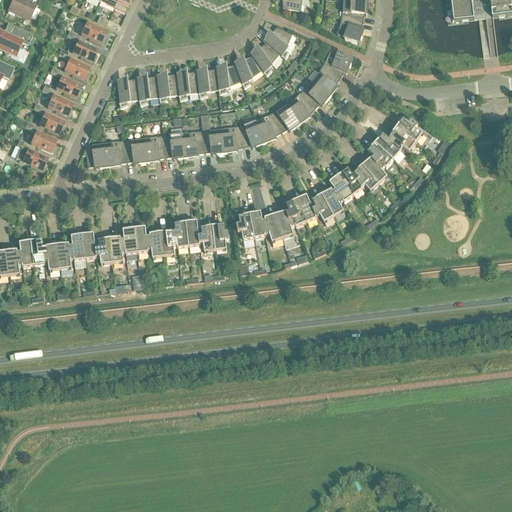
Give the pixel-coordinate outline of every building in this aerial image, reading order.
[(27,0),(26,3),(20,0),(13,0),(8,13),(30,22),(36,8),(40,10),(44,2),(39,0),(27,0)] [(101,0),(100,4),(114,11),(118,0),(101,0)] [(118,0),(114,11),(125,16),(132,0),(118,0)] [(282,0),(283,11),(301,14),(302,7),(308,8),(309,0),(282,0)] [(471,0),(451,0),(452,11),(473,9),(471,0)] [(343,14),(341,20),(363,24),(365,16),(367,16),(367,4),(344,3),(343,14)] [(490,7),(492,19),(511,16),(511,15),(511,4),(490,7)] [(473,9),(452,11),(454,24),(474,21),(473,9)] [(44,17),(38,20),(44,29),(49,26),(44,17)] [(106,28),(108,23),(99,18),(96,24),(106,28)] [(363,24),(341,20),(340,26),(341,26),(338,37),(346,40),(345,42),(359,47),(364,32),(362,32),(362,30),(363,24)] [(117,33),(119,28),(108,23),(106,28),(117,33)] [(86,26),(81,37),(92,42),(92,44),(102,48),(106,39),(104,38),(106,35),(86,26)] [(21,45),(28,48),(33,37),(15,29),(11,38),(0,32),(0,51),(3,53),(5,58),(18,54),(21,45)] [(277,29),(264,44),(266,46),(280,57),(280,58),(285,62),(286,62),(289,55),(291,57),(296,46),(290,43),(293,37),(277,29)] [(81,46),(84,40),(70,34),(67,39),(78,44),(81,46)] [(61,52),(59,58),(69,63),(73,64),(75,58),(72,57),(73,55),(76,57),(84,60),(83,62),(93,66),(98,57),(96,56),(97,53),(81,46),(78,44),(75,51),(70,49),(67,54),(67,55),(61,52)] [(266,46),(250,57),(252,59),(263,73),(262,74),(267,80),(267,79),(272,73),(269,70),(280,58),(280,57),(266,46)] [(325,65),(322,70),(340,82),(344,77),(344,75),(347,76),(353,62),(339,56),(338,58),(331,54),(326,65),(325,65)] [(252,59),(234,66),(235,68),(242,85),(241,85),(244,92),(245,91),(251,87),(249,83),(262,74),(263,73),(252,59)] [(295,62),(291,67),(295,71),(300,66),(295,62)] [(0,82),(2,78),(9,81),(14,70),(0,63),(0,82)] [(69,63),(65,73),(76,79),(75,80),(85,85),(89,75),(88,74),(89,71),(73,64),(69,63)] [(235,68),(216,70),(216,72),(217,72),(219,93),(220,98),(227,96),(227,91),(241,85),(242,85),(235,68)] [(64,82),(67,77),(53,70),(50,76),(54,78),(61,81),(64,82)] [(319,75),(312,84),(330,99),(338,90),(336,88),(337,87),(340,82),(322,70),(318,75),(319,75)] [(216,72),(197,74),(199,95),(200,102),(208,99),(207,94),(219,93),(217,72),(216,72)] [(197,74),(177,77),(180,98),(179,98),(180,104),(181,104),(188,101),(187,97),(199,95),(197,74)] [(177,77),(157,79),(160,100),(159,100),(160,107),(161,107),(161,106),(168,104),(167,99),(179,98),(180,98),(177,77)] [(44,88),(42,94),(53,99),(56,100),(58,96),(59,95),(55,93),(56,91),(59,93),(67,97),(67,98),(76,103),(81,93),(79,92),(81,90),(64,82),(61,81),(54,78),(50,88),(47,87),(46,89),(44,88)] [(157,79),(137,81),(140,103),(140,109),(141,109),(148,106),(147,102),(159,100),(160,100),(157,79)] [(140,103),(137,81),(117,84),(120,111),(121,111),(128,108),(128,104),(140,103)] [(304,92),(300,96),(315,113),(320,107),(322,109),(330,99),(312,84),(305,93),(304,92)] [(295,101),(286,107),(300,127),(310,120),(309,118),(315,113),(300,96),(295,100),(295,101)] [(53,99),(48,110),(59,115),(58,116),(68,121),(72,111),(71,110),(72,108),(56,100),(53,99)] [(48,119),(48,118),(50,113),(36,106),(33,112),(44,117),(48,119)] [(277,113),(271,116),(282,136),(289,132),(290,134),(300,127),(286,107),(277,114),(277,113)] [(266,120),(256,124),(264,146),(276,142),(275,139),(282,136),(271,116),(266,119),(266,120)] [(44,117),(39,128),(51,133),(50,135),(60,139),(64,129),(63,129),(64,126),(48,118),(48,119),(44,117)] [(201,118),(202,129),(210,128),(208,118),(207,118),(201,118)] [(39,137),(42,131),(23,122),(20,128),(36,135),(39,137)] [(403,122),(396,131),(416,146),(423,137),(416,132),(418,128),(412,124),(410,127),(403,122)] [(245,127),(239,129),(244,150),(252,148),(253,150),(264,146),(256,124),(245,128),(245,127)] [(233,131),(222,132),(225,156),(237,154),(237,152),(239,152),(244,150),(239,129),(233,130),(233,131)] [(389,141),(391,141),(397,145),(394,149),(400,154),(400,153),(402,150),(409,155),(416,146),(396,131),(389,141)] [(211,133),(202,134),(205,156),(212,155),(212,157),(225,156),(222,132),(211,133)] [(194,135),(183,137),(186,160),(198,159),(198,157),(205,156),(202,134),(194,135)] [(36,135),(31,146),(42,151),(42,153),(51,157),(56,148),(54,147),(55,144),(39,137),(36,135)] [(172,137),(163,138),(166,161),(173,160),(174,162),(186,160),(183,137),(172,138),(172,137)] [(155,140),(144,141),(147,165),(159,164),(159,162),(166,161),(163,138),(155,139),(155,140)] [(383,138),(375,146),(394,163),(401,154),(400,153),(400,154),(394,149),(397,145),(391,141),(389,144),(383,138)] [(133,142),(125,143),(127,166),(134,165),(135,167),(147,165),(144,141),(133,143),(133,142)] [(31,155),(34,149),(19,143),(17,148),(21,150),(31,155)] [(116,145),(105,146),(108,170),(120,168),(120,166),(127,166),(125,143),(116,144),(116,145)] [(108,170),(105,146),(94,148),(94,147),(88,148),(83,159),(86,158),(88,170),(95,169),(96,171),(108,170)] [(374,161),(372,162),(372,163),(377,168),(380,165),(385,170),(386,171),(394,163),(375,146),(368,155),(374,161)] [(21,150),(16,161),(34,169),(33,171),(43,175),(47,166),(46,165),(47,162),(31,155),(21,150)] [(371,161),(363,169),(379,187),(387,180),(382,173),(385,170),(380,165),(377,168),(372,163),(372,162),(371,161)] [(354,176),(355,178),(355,177),(360,183),(357,185),(361,191),(362,191),(365,188),(371,195),(379,187),(363,169),(354,176)] [(348,172),(339,179),(353,199),(363,192),(362,191),(361,191),(357,185),(360,183),(355,177),(355,178),(353,179),(348,172)] [(335,193),(332,194),(336,200),(339,198),(344,204),(343,204),(344,206),(353,199),(339,179),(330,186),(335,193)] [(332,193),(322,198),(334,220),(344,214),(340,207),(343,204),(344,204),(339,198),(336,200),(332,194),(332,193)] [(312,204),(313,205),(317,211),(313,213),(316,220),(320,218),(324,225),(334,220),(322,198),(312,204)] [(307,199),(297,203),(306,226),(317,221),(316,220),(313,213),(317,211),(313,205),(310,206),(307,199)] [(290,215),(287,216),(289,223),(293,222),(296,229),(295,229),(296,230),(306,226),(297,203),(286,207),(290,215)] [(261,215),(250,217),(255,242),(266,239),(265,238),(264,231),(268,230),(266,223),(265,223),(263,224),(261,215)] [(286,215),(276,218),(283,242),(294,238),(291,230),(295,229),(296,229),(293,222),(289,223),(287,216),(286,215)] [(255,242),(250,217),(239,219),(240,228),(237,229),(238,236),(242,235),(243,244),(255,242)] [(265,221),(265,223),(266,223),(268,230),(264,231),(265,238),(270,237),(272,245),(283,242),(276,218),(265,221)] [(197,224),(186,226),(189,250),(200,249),(200,247),(199,240),(203,239),(202,232),(198,233),(197,224)] [(176,235),(173,236),(172,236),(173,243),(177,243),(178,250),(178,252),(189,250),(186,226),(175,227),(176,235)] [(224,228),(213,229),(216,254),(227,253),(226,244),(230,244),(229,236),(225,236),(224,228)] [(200,247),(203,247),(204,255),(216,254),(213,229),(202,231),(202,232),(203,239),(199,240),(200,247)] [(146,230),(134,232),(137,256),(149,255),(149,253),(148,253),(147,246),(151,246),(150,239),(147,239),(146,230)] [(124,242),(121,242),(122,249),(125,249),(126,256),(126,258),(137,256),(134,232),(123,233),(124,242)] [(172,234),(161,236),(164,260),(175,259),(174,250),(178,250),(177,243),(173,243),(172,236),(173,236),(172,234)] [(148,253),(149,253),(152,253),(153,262),(164,260),(161,236),(150,237),(150,239),(151,246),(147,246),(148,253)] [(94,237),(83,238),(86,263),(97,261),(97,260),(96,252),(100,252),(99,245),(98,245),(95,245),(94,237)] [(73,248),(69,248),(70,256),(74,255),(75,262),(74,262),(75,264),(86,263),(83,238),(72,239),(73,248)] [(121,241),(110,242),(113,266),(124,265),(123,256),(126,256),(125,249),(122,249),(121,242),(121,241)] [(97,260),(100,259),(101,268),(113,266),(110,242),(98,243),(98,245),(99,245),(100,252),(96,252),(97,260)] [(43,243),(31,244),(34,269),(45,268),(45,266),(44,259),(48,258),(47,251),(44,251),(43,243)] [(21,254),(18,255),(17,255),(18,262),(22,261),(23,268),(23,269),(23,270),(34,269),(31,244),(20,246),(21,254)] [(69,247),(58,248),(61,273),(72,271),(71,263),(74,262),(75,262),(74,255),(70,256),(69,248),(69,247)] [(45,266),(49,265),(50,274),(61,273),(58,248),(47,249),(47,251),(48,258),(44,259),(45,266)] [(18,253),(6,254),(9,279),(21,278),(20,269),(23,269),(23,268),(22,261),(18,262),(17,255),(18,255),(18,253)] [(0,280),(9,279),(6,254),(0,255),(0,280)]
